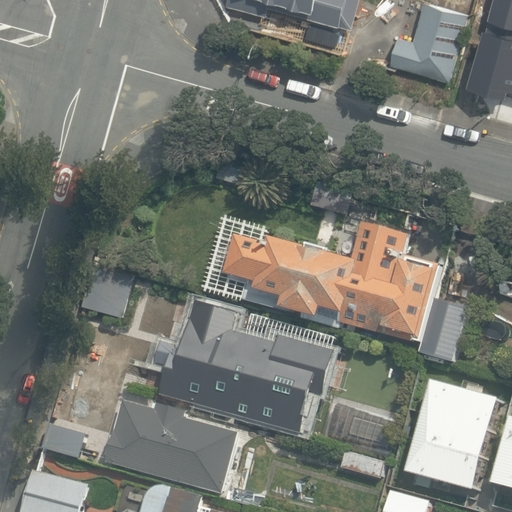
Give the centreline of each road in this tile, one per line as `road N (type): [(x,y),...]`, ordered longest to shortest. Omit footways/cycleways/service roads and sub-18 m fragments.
road 1 (residential): [(92,55),(511,172)]
road 2 (residential): [(92,55),(0,373)]
